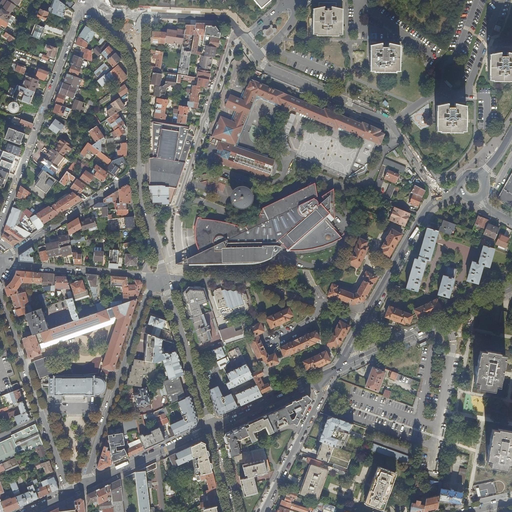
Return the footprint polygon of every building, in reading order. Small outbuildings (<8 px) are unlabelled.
[(15,5),(6,0),(2,0),(0,4),(0,6),(4,8),(3,10),(9,14),(15,5)] [(63,13),(64,10),(65,11),(66,6),(58,0),(54,0),(51,8),(52,8),(51,13),(63,18),(65,14),(64,13),(63,13)] [(313,34),(316,34),(316,35),(337,36),(337,34),(341,35),(341,29),(341,15),(342,15),(342,9),(330,6),(330,10),(326,10),(324,10),(324,6),(313,9),(313,16),(313,29),(313,34)] [(37,17),(45,21),(46,21),(49,13),(40,9),(37,17)] [(0,17),(10,24),(15,17),(9,14),(2,10),(0,12),(0,17)] [(40,40),(43,33),(44,29),(45,28),(35,24),(31,36),(40,40)] [(204,36),(206,24),(196,24),(195,26),(193,42),(191,54),(201,56),(201,53),(196,52),(198,35),(202,35),(202,40),(203,40),(204,36)] [(212,27),(212,24),(206,24),(204,36),(219,38),(220,34),(215,27),(212,27)] [(270,25),(270,27),(267,29),(265,29),(263,30),(262,31),(263,32),(263,33),(263,34),(263,35),(262,36),(263,37),(265,36),(266,37),(266,38),(267,39),(268,39),(270,38),(270,36),(271,35),(272,36),(274,36),(276,35),(277,33),(277,31),(276,29),(274,26),(273,26),(272,25),(271,25),(270,25)] [(193,42),(195,26),(186,26),(185,31),(183,40),(193,42)] [(63,32),(50,27),(49,30),(62,35),(63,32)] [(86,27),(79,37),(88,43),(95,33),(86,27)] [(165,43),(173,44),(175,31),(167,30),(167,33),(165,43)] [(183,44),(183,40),(185,31),(177,30),(177,32),(175,31),(173,44),(175,44),(175,43),(183,44)] [(157,44),(160,44),(161,37),(161,33),(153,32),(152,43),(154,43),(154,45),(157,45),(157,44)] [(11,41),(13,37),(8,34),(6,33),(4,36),(11,41)] [(105,38),(103,36),(99,42),(96,45),(97,47),(100,43),(101,44),(105,38)] [(218,47),(219,38),(204,36),(203,40),(202,45),(215,47),(218,47)] [(79,37),(76,45),(83,48),(86,49),(88,43),(79,37)] [(191,54),(193,42),(183,40),(183,44),(181,55),(190,57),(191,54)] [(100,50),(97,47),(93,51),(98,56),(102,53),(109,46),(112,43),(109,41),(106,44),(105,45),(100,50)] [(381,47),(381,42),(370,45),(370,52),(371,52),(371,65),(370,65),(370,70),(374,70),(374,72),(395,72),(395,71),(399,71),(399,65),(398,65),(398,51),(399,51),(399,46),(388,43),(388,47),(384,47),(381,47)] [(47,45),(45,50),(47,51),(49,51),(47,55),(54,58),(57,49),(47,45)] [(214,58),(215,47),(202,45),(202,46),(201,53),(201,56),(212,57),(214,58)] [(111,49),(109,46),(102,53),(105,56),(106,58),(105,59),(104,60),(106,62),(108,60),(115,54),(112,50),(111,49)] [(86,53),(83,58),(93,62),(92,51),(86,49),(83,48),(82,52),(86,53)] [(149,66),(149,70),(160,72),(163,53),(160,52),(158,51),(156,51),(149,50),(149,53),(156,54),(156,55),(153,54),(153,59),(157,59),(156,67),(149,66)] [(492,81),(511,80),(511,52),(507,52),(507,56),(501,56),(501,52),(490,54),(489,60),(490,60),(490,68),(490,74),(489,74),(489,80),(492,79),(492,81)] [(121,61),(115,54),(108,60),(112,66),(111,67),(112,68),(121,61)] [(189,66),(190,57),(181,55),(177,75),(178,75),(187,76),(188,74),(189,66)] [(72,64),(72,65),(81,68),(82,65),(83,61),(84,60),(75,56),(74,57),(73,56),(71,63),(72,64)] [(199,68),(210,70),(212,57),(201,56),(199,68)] [(67,63),(65,68),(71,70),(69,74),(77,77),(81,68),(72,65),(67,63)] [(105,63),(94,72),(100,79),(109,71),(111,70),(105,63)] [(11,69),(28,76),(29,74),(25,72),(26,69),(18,66),(16,70),(11,68),(11,69)] [(100,79),(98,80),(103,87),(110,80),(114,77),(115,78),(123,72),(121,69),(120,68),(120,69),(118,66),(117,66),(110,72),(109,71),(100,79)] [(48,73),(39,69),(36,77),(44,80),(45,77),(46,77),(48,73)] [(199,70),(197,78),(198,78),(209,80),(210,72),(199,70)] [(123,72),(115,78),(120,85),(127,79),(127,78),(125,75),(125,74),(123,72)] [(154,85),(160,86),(162,74),(154,73),(152,85),(154,85)] [(63,81),(63,82),(63,83),(70,85),(78,88),(81,79),(77,77),(69,74),(68,74),(67,78),(64,77),(63,81)] [(187,76),(178,75),(177,80),(176,83),(180,83),(180,82),(181,79),(194,82),(195,78),(187,76)] [(24,87),(35,92),(39,80),(28,76),(24,87)] [(176,83),(177,80),(166,78),(165,85),(163,87),(160,86),(154,85),(153,89),(154,90),(155,90),(155,96),(165,98),(166,88),(170,85),(176,86),(176,83)] [(209,80),(198,78),(197,86),(200,87),(207,88),(209,80)] [(216,154),(215,153),(212,160),(267,180),(274,161),(266,158),(246,151),(246,149),(237,146),(235,145),(250,110),(255,98),(256,96),(284,107),(283,109),(282,112),(286,114),(288,109),(300,114),(314,120),(313,122),(298,157),(349,180),(365,173),(366,171),(367,169),(367,168),(367,167),(370,164),(369,163),(377,144),(380,145),(384,134),(380,132),(380,130),(362,122),(361,124),(324,108),(323,110),(257,83),(258,81),(253,78),(252,81),(250,80),(245,92),(241,100),(239,99),(233,96),(229,100),(228,104),(227,108),(234,111),(236,112),(232,122),(230,121),(220,117),(218,123),(217,123),(216,124),(216,125),(214,129),(213,131),(214,131),(212,138),(222,141),(221,142),(219,142),(216,149),(218,150),(216,154)] [(61,88),(59,93),(66,96),(70,85),(63,83),(62,86),(61,88)] [(33,96),(35,92),(24,87),(18,85),(16,89),(18,90),(14,98),(30,104),(32,98),(30,97),(31,95),(33,96)] [(121,95),(121,96),(129,91),(125,85),(117,90),(121,95)] [(197,86),(193,85),(187,85),(186,93),(192,93),(198,94),(198,92),(200,92),(200,87),(197,86)] [(66,96),(59,93),(56,102),(63,105),(66,96)] [(198,97),(198,94),(192,93),(191,100),(186,99),(185,107),(188,107),(189,107),(197,109),(199,97),(198,97)] [(0,111),(15,117),(26,121),(27,120),(0,110),(0,107),(5,96),(33,106),(34,105),(30,104),(14,98),(4,94),(0,104),(0,111)] [(224,107),(227,108),(228,104),(229,100),(233,96),(230,95),(224,107)] [(255,98),(261,100),(262,100),(283,109),(284,107),(256,96),(255,98)] [(235,145),(237,146),(256,100),(261,100),(255,98),(250,110),(235,145)] [(82,107),(84,102),(76,99),(72,110),(80,112),(81,110),(83,110),(85,107),(82,107)] [(124,108),(118,99),(113,102),(111,103),(114,107),(107,111),(111,117),(117,113),(124,108)] [(156,108),(165,110),(166,105),(167,105),(168,100),(164,99),(164,100),(158,99),(157,103),(156,108)] [(440,132),(461,132),(461,131),(465,131),(465,125),(465,111),(465,105),(454,102),(454,107),(448,107),(448,102),(437,105),(437,111),(437,125),(437,124),(437,130),(440,131),(440,132)] [(17,104),(16,103),(14,103),(12,103),(11,104),(10,106),(9,107),(10,109),(11,111),(12,112),(14,112),(16,112),(17,111),(18,109),(19,108),(18,106),(17,104)] [(71,109),(57,104),(53,112),(59,114),(58,116),(67,119),(71,109)] [(180,111),(180,113),(180,115),(187,116),(188,109),(188,107),(185,107),(180,106),(179,110),(180,111)] [(164,115),(165,110),(156,108),(155,113),(155,114),(155,118),(161,119),(165,120),(166,115),(164,115)] [(98,112),(91,117),(97,126),(100,124),(97,118),(101,116),(98,112)] [(130,121),(130,117),(124,121),(124,123),(117,113),(111,117),(108,119),(109,121),(108,122),(111,126),(112,125),(115,130),(124,124),(130,121)] [(180,115),(178,114),(177,123),(185,124),(187,116),(180,115)] [(296,116),(292,115),(285,118),(277,136),(283,150),(287,153),(291,152),(296,116)] [(32,128),(33,124),(26,121),(15,117),(12,123),(20,126),(20,124),(32,128)] [(64,120),(62,123),(65,125),(70,129),(72,126),(67,123),(68,122),(64,120)] [(56,121),(50,129),(58,135),(64,127),(56,121)] [(176,196),(186,163),(185,162),(193,137),(190,136),(188,135),(190,128),(154,122),(153,123),(149,123),(150,174),(150,189),(152,204),(171,204),(174,195),(176,196)] [(0,137),(4,139),(8,127),(0,124),(0,137)] [(127,128),(124,124),(115,130),(112,132),(115,138),(125,132),(124,130),(126,129),(127,128)] [(104,138),(96,126),(89,131),(96,142),(104,138)] [(4,139),(19,144),(23,133),(8,127),(4,139)] [(71,152),(74,148),(62,138),(59,142),(60,143),(54,150),(64,157),(69,150),(71,152)] [(103,141),(104,138),(96,142),(92,145),(100,151),(101,152),(104,155),(104,148),(101,148),(101,141),(103,141)] [(92,145),(88,143),(81,153),(83,155),(82,156),(84,157),(88,151),(87,151),(88,149),(97,155),(100,151),(92,145)] [(124,156),(127,155),(127,150),(127,145),(128,145),(128,143),(116,144),(116,151),(118,150),(119,158),(124,156)] [(21,157),(22,153),(19,152),(21,148),(8,144),(5,152),(10,153),(14,155),(21,157)] [(66,158),(64,157),(54,150),(51,148),(49,151),(48,150),(47,150),(45,152),(48,155),(49,155),(46,159),(57,167),(59,163),(61,164),(63,161),(66,158)] [(246,151),(266,158),(267,156),(246,149),(246,151)] [(105,168),(107,169),(112,162),(112,161),(104,155),(101,152),(100,151),(97,155),(100,158),(108,164),(105,168)] [(9,173),(13,174),(16,167),(15,166),(16,164),(12,163),(11,163),(13,158),(2,154),(0,158),(0,163),(4,165),(2,170),(9,173)] [(126,162),(124,156),(119,158),(117,159),(112,161),(112,162),(107,169),(116,176),(121,169),(117,167),(118,165),(126,162)] [(44,164),(41,169),(44,170),(51,176),(58,168),(57,167),(46,159),(45,158),(44,157),(41,162),(44,164)] [(406,167),(385,159),(382,165),(385,166),(403,174),(406,167)] [(85,166),(76,160),(74,162),(78,164),(81,167),(83,168),(85,166)] [(67,171),(72,175),(74,172),(73,171),(78,164),(74,162),(67,171)] [(105,178),(108,173),(96,165),(94,169),(97,171),(97,173),(95,172),(93,175),(94,176),(97,178),(102,182),(104,182),(106,179),(105,178)] [(380,180),(385,166),(382,165),(377,179),(380,180)] [(0,186),(1,186),(4,187),(9,173),(2,170),(0,169),(0,186)] [(47,193),(56,180),(51,176),(44,170),(39,177),(41,178),(36,185),(47,193)] [(84,200),(88,198),(81,193),(86,185),(72,175),(67,171),(59,182),(64,186),(69,179),(70,179),(73,181),(74,181),(76,182),(71,188),(79,194),(78,196),(82,199),(84,200)] [(93,175),(86,171),(81,178),(88,183),(92,179),(94,176),(93,175)] [(398,175),(388,171),(385,179),(395,183),(398,175)] [(206,186),(220,190),(223,179),(201,173),(200,179),(207,181),(206,186)] [(511,173),(498,199),(511,207),(511,173)] [(376,200),(383,182),(380,180),(377,179),(370,197),(376,200)] [(21,185),(19,192),(27,195),(27,193),(29,194),(31,196),(32,194),(21,185)] [(119,190),(120,203),(127,203),(131,203),(130,186),(127,185),(119,190)] [(282,244),(285,247),(287,246),(290,245),(292,251),(296,251),(297,251),(307,250),(316,249),(321,247),(328,245),(332,244),(336,242),(341,239),(333,229),(334,228),(326,219),(330,215),(334,211),(334,210),(331,207),(332,207),(332,205),(334,205),(334,190),(322,198),(325,201),(317,207),(317,206),(318,205),(318,203),(318,202),(317,201),(316,200),(314,201),(313,200),(318,198),(315,185),(261,207),(257,222),(244,228),(225,223),(211,220),(201,219),(202,217),(197,216),(196,221),(194,228),(194,232),(194,236),(195,242),(197,247),(198,250),(200,253),(206,264),(254,264),(260,262),(264,261),(268,259),(272,257),(272,251),(275,254),(276,254),(278,254),(279,253),(280,251),(279,250),(279,248),(282,244)] [(390,199),(393,193),(395,187),(390,185),(385,197),(390,199)] [(425,191),(415,185),(411,192),(422,198),(425,191)] [(99,203),(107,203),(115,203),(115,200),(119,200),(118,190),(99,203)] [(234,198),(236,202),(239,204),(243,205),(247,203),(249,200),(250,196),(248,192),(245,190),(241,190),(238,191),(235,194),(234,198)] [(19,192),(17,197),(24,201),(26,197),(27,197),(28,196),(27,195),(19,192)] [(80,200),(82,199),(78,196),(73,192),(50,207),(59,213),(80,200)] [(413,194),(411,199),(409,203),(412,205),(412,206),(415,207),(415,206),(418,207),(422,198),(413,194)] [(45,203),(37,198),(34,201),(34,202),(36,204),(37,204),(41,207),(45,203)] [(15,202),(7,224),(15,230),(17,226),(23,211),(16,208),(19,204),(15,202)] [(103,217),(108,216),(108,215),(108,210),(107,203),(99,203),(94,206),(94,207),(102,207),(103,217)] [(43,224),(59,213),(50,207),(49,206),(45,208),(45,207),(40,209),(41,211),(38,213),(35,214),(40,218),(43,224)] [(406,223),(409,213),(392,206),(390,211),(393,212),(389,220),(404,227),(406,223)] [(478,216),(475,225),(484,229),(488,221),(478,216)] [(109,232),(127,229),(127,228),(135,227),(134,217),(118,218),(116,219),(112,219),(108,219),(109,232)] [(38,230),(45,226),(43,224),(40,218),(34,222),(38,230)] [(67,225),(69,235),(82,228),(80,222),(79,218),(67,225)] [(82,228),(83,230),(97,226),(94,218),(80,222),(82,228)] [(440,226),(438,231),(450,234),(451,230),(453,231),(455,225),(443,220),(441,226),(440,226)] [(17,243),(25,238),(24,237),(15,230),(7,224),(2,237),(7,242),(13,246),(17,243)] [(485,230),(479,243),(491,248),(498,231),(495,229),(495,228),(488,224),(485,230)] [(17,226),(15,230),(24,237),(25,236),(23,235),(27,231),(17,226)] [(389,257),(390,256),(398,241),(402,235),(401,235),(403,232),(394,227),(392,230),(388,237),(386,240),(382,248),(384,249),(382,252),(389,257)] [(406,289),(417,292),(426,260),(430,261),(438,231),(427,228),(419,257),(418,257),(419,258),(418,260),(415,259),(406,289)] [(509,237),(500,233),(496,244),(498,245),(497,249),(503,252),(509,237)] [(59,241),(60,247),(71,244),(70,241),(69,235),(58,238),(59,241)] [(361,239),(360,239),(352,255),(349,261),(350,262),(349,264),(358,269),(359,266),(360,266),(363,258),(364,258),(365,254),(368,247),(366,246),(368,242),(367,242),(368,239),(362,236),(361,239)] [(137,245),(143,243),(142,239),(124,244),(125,248),(132,245),(132,247),(137,245)] [(48,257),(62,254),(60,247),(59,241),(45,244),(45,246),(47,251),(48,257)] [(60,247),(62,254),(63,257),(67,256),(67,255),(72,254),(72,253),(71,244),(60,247)] [(49,259),(48,257),(47,251),(45,246),(38,247),(41,261),(49,259)] [(494,249),(491,248),(483,246),(478,264),(472,262),(467,281),(478,284),(483,266),(489,267),(494,249)] [(19,261),(34,262),(33,257),(31,257),(30,256),(29,254),(30,253),(32,252),(30,247),(17,254),(19,261)] [(104,251),(94,251),(93,261),(103,261),(104,251)] [(72,253),(72,254),(74,263),(81,264),(81,254),(77,254),(77,253),(72,253)] [(206,264),(200,253),(188,259),(188,265),(206,264)] [(137,255),(126,254),(125,264),(137,265),(137,255)] [(457,270),(448,267),(445,277),(443,276),(438,295),(449,298),(457,270)] [(33,283),(33,272),(17,271),(16,273),(16,275),(14,278),(13,281),(12,281),(10,284),(5,288),(8,296),(11,295),(18,293),(16,290),(22,282),(33,283)] [(42,273),(33,272),(33,283),(41,284),(42,273)] [(375,282),(377,279),(378,278),(367,272),(364,276),(366,277),(359,291),(358,293),(354,295),(351,294),(337,288),(338,286),(333,284),(328,296),(333,298),(334,297),(353,305),(356,304),(364,301),(374,282),(375,282)] [(53,274),(43,273),(42,284),(45,284),(45,282),(53,282),(53,274)] [(86,274),(87,277),(93,298),(97,297),(97,292),(96,287),(97,275),(86,274)] [(127,278),(111,276),(111,286),(119,286),(119,283),(122,283),(123,287),(124,302),(122,303),(121,301),(111,302),(111,303),(110,308),(129,302),(128,296),(128,291),(128,285),(127,278)] [(51,286),(51,291),(55,291),(55,288),(70,289),(66,277),(55,277),(55,285),(52,286),(51,286)] [(86,291),(85,290),(82,281),(71,284),(74,294),(86,291)] [(128,291),(140,290),(142,284),(139,281),(135,281),(135,285),(128,285),(128,291)] [(209,301),(205,289),(190,288),(183,293),(192,318),(203,314),(200,304),(209,301)] [(213,297),(219,316),(222,315),(223,316),(224,315),(232,312),(233,314),(235,315),(248,311),(250,313),(254,312),(255,309),(252,308),(253,306),(247,289),(244,291),(244,290),(241,291),(240,293),(238,294),(236,293),(235,294),(234,292),(232,293),(230,292),(229,293),(228,292),(226,292),(225,294),(224,295),(223,291),(218,293),(218,292),(215,290),(213,293),(214,296),(213,297)] [(72,298),(73,301),(89,296),(87,290),(85,290),(86,291),(74,294),(72,295),(72,298)] [(25,292),(18,293),(11,295),(13,303),(15,310),(27,306),(29,305),(25,292)] [(68,314),(71,322),(79,319),(73,301),(72,298),(69,299),(64,301),(67,310),(69,309),(70,313),(68,314)] [(33,335),(23,338),(26,349),(29,358),(41,354),(38,345),(51,340),(99,324),(116,318),(118,319),(103,367),(104,367),(112,370),(114,371),(137,299),(129,302),(110,308),(98,313),(79,319),(71,322),(49,329),(33,335)] [(439,303),(437,299),(430,302),(431,303),(414,310),(418,318),(422,316),(423,318),(430,315),(434,313),(442,310),(441,309),(444,308),(441,302),(439,303)] [(95,305),(98,313),(110,308),(111,303),(104,305),(103,302),(95,305)] [(15,310),(13,310),(15,317),(25,314),(29,313),(27,306),(15,310)] [(396,309),(389,306),(385,317),(393,320),(397,322),(397,321),(405,324),(406,322),(410,323),(413,315),(396,309)] [(29,313),(25,314),(33,335),(49,329),(46,320),(47,319),(43,308),(32,312),(31,312),(29,313)] [(289,308),(273,316),(273,315),(267,318),(271,328),(279,325),(282,324),(283,324),(283,323),(290,320),(289,317),(293,316),(289,308)] [(208,325),(204,314),(203,314),(192,318),(196,332),(200,344),(212,339),(209,330),(210,329),(210,328),(209,325),(208,325)] [(151,315),(148,324),(171,332),(167,321),(151,315)] [(348,320),(343,317),(340,321),(337,327),(328,343),(327,346),(332,349),(333,346),(336,347),(338,344),(340,345),(344,337),(344,338),(346,335),(346,334),(350,327),(346,324),(348,320)] [(275,354),(269,357),(267,354),(266,354),(259,338),(259,337),(259,336),(258,335),(265,332),(260,323),(252,327),(254,331),(252,331),(253,333),(252,334),(254,340),(250,342),(258,359),(262,357),(265,362),(266,362),(267,364),(269,363),(270,366),(279,362),(275,354)] [(171,332),(148,324),(148,327),(147,327),(146,327),(146,328),(144,327),(142,332),(148,334),(156,336),(164,339),(174,343),(171,332)] [(309,334),(305,336),(301,338),(295,340),(295,341),(292,342),(290,342),(287,344),(287,345),(280,348),(284,356),(289,354),(290,355),(316,343),(315,342),(317,341),(320,339),(316,331),(309,334)] [(156,336),(148,334),(147,344),(145,361),(150,362),(153,362),(156,336)] [(164,339),(156,336),(153,362),(156,362),(163,360),(169,379),(179,376),(184,375),(177,351),(170,353),(162,352),(161,348),(162,341),(164,339)] [(225,346),(223,341),(208,347),(210,352),(212,351),(225,346)] [(225,346),(212,351),(216,361),(228,355),(225,346)] [(228,354),(231,360),(242,354),(239,349),(228,354)] [(329,358),(331,357),(329,351),(326,352),(326,351),(320,354),(304,362),(307,370),(311,368),(312,370),(319,366),(320,367),(322,366),(323,365),(331,361),(329,358)] [(500,353),(486,351),(486,352),(480,351),(479,355),(481,355),(479,363),(478,363),(475,382),(479,383),(478,387),(495,389),(495,386),(500,387),(501,383),(501,379),(500,379),(502,371),(503,371),(504,367),(502,367),(503,359),(505,359),(505,355),(500,355),(500,353)] [(243,356),(230,362),(224,368),(225,370),(245,360),(243,356)] [(47,357),(34,361),(40,378),(53,374),(47,357)] [(150,362),(145,361),(135,359),(134,365),(133,365),(131,372),(130,372),(129,378),(128,378),(127,384),(142,387),(143,377),(144,377),(145,376),(147,368),(149,368),(150,362)] [(217,362),(209,366),(212,373),(217,372),(223,369),(224,368),(230,362),(229,359),(218,364),(217,362)] [(247,364),(227,374),(230,382),(226,384),(229,389),(233,387),(253,377),(252,374),(247,364)] [(209,366),(203,368),(205,376),(212,373),(209,366)] [(385,372),(373,367),(366,387),(378,391),(385,372)] [(257,385),(261,394),(271,389),(268,384),(264,386),(260,377),(264,375),(261,370),(252,374),(253,377),(257,385)] [(398,374),(392,372),(390,378),(396,380),(398,374)] [(99,394),(99,393),(100,393),(101,392),(102,392),(103,391),(104,391),(105,390),(105,389),(106,388),(106,387),(106,386),(106,385),(106,384),(106,383),(105,382),(105,381),(104,380),(103,380),(103,379),(102,378),(101,378),(99,378),(99,377),(94,377),(94,376),(85,376),(85,377),(64,377),(64,376),(54,376),(54,377),(49,377),(49,394),(54,394),(54,395),(55,395),(63,395),(64,395),(64,394),(85,394),(85,395),(94,395),(94,394),(99,394)] [(186,397),(179,376),(170,379),(163,381),(168,395),(171,405),(186,397)] [(163,381),(158,382),(162,396),(168,395),(163,381)] [(241,406),(262,396),(261,394),(257,385),(236,395),(241,406)] [(222,396),(218,387),(210,391),(217,413),(221,415),(226,413),(238,407),(232,394),(224,397),(222,396)] [(146,388),(139,389),(140,392),(134,393),(133,394),(134,397),(135,397),(136,397),(138,406),(140,406),(141,411),(150,409),(149,404),(150,404),(148,394),(147,394),(146,388)] [(15,391),(1,397),(2,397),(8,398),(11,406),(13,405),(16,404),(18,403),(23,401),(19,390),(15,391)] [(190,395),(186,397),(171,405),(165,408),(177,434),(196,426),(198,420),(190,395)] [(296,401),(286,406),(290,416),(292,415),(291,413),(293,413),(295,417),(294,418),(292,420),(293,423),(298,425),(311,400),(307,396),(296,401)] [(8,398),(2,397),(6,407),(7,407),(11,406),(8,398)] [(27,412),(23,401),(18,403),(22,414),(27,412)] [(275,411),(266,415),(274,432),(278,430),(275,422),(275,421),(277,420),(278,422),(279,423),(280,422),(280,421),(282,420),(281,419),(281,418),(284,417),(286,417),(289,423),(285,421),(284,422),(285,424),(279,427),(280,429),(293,423),(292,420),(290,416),(286,406),(275,411)] [(175,436),(177,434),(165,408),(163,409),(169,422),(172,428),(175,436)] [(159,427),(165,440),(169,438),(168,435),(167,436),(165,431),(166,430),(164,424),(169,422),(163,409),(154,413),(160,425),(159,427)] [(13,417),(19,415),(17,410),(4,415),(5,420),(13,417)] [(13,417),(18,425),(30,419),(27,412),(22,414),(19,415),(13,417)] [(165,440),(159,427),(160,425),(154,413),(135,416),(139,430),(141,438),(140,439),(145,449),(155,445),(165,440)] [(262,437),(272,432),(274,432),(266,415),(255,420),(245,425),(250,436),(252,441),(252,442),(262,437)] [(135,416),(121,419),(123,428),(131,426),(133,432),(139,430),(135,416)] [(352,429),(354,424),(333,417),(331,421),(329,420),(328,423),(329,424),(328,427),(326,426),(321,442),(323,442),(334,446),(342,449),(349,435),(343,432),(345,429),(342,428),(343,425),(352,429)] [(121,419),(113,420),(108,435),(110,448),(111,450),(111,452),(117,449),(124,446),(125,446),(123,428),(121,419)] [(33,447),(43,443),(35,424),(11,434),(12,436),(14,441),(18,450),(24,447),(25,450),(26,451),(33,447)] [(250,436),(245,425),(232,430),(226,433),(225,437),(230,457),(234,456),(241,454),(239,443),(237,442),(237,441),(238,440),(239,440),(240,440),(250,436)] [(511,431),(499,429),(498,430),(493,429),(492,433),(493,433),(492,441),(491,441),(487,461),(491,462),(491,465),(507,468),(508,465),(511,465),(511,431)] [(126,450),(128,457),(136,453),(145,449),(140,439),(141,438),(139,430),(133,432),(128,433),(132,442),(129,444),(130,448),(126,450)] [(111,452),(111,450),(108,450),(108,447),(110,448),(108,435),(97,468),(100,470),(103,468),(113,464),(111,454),(111,452)] [(12,436),(0,442),(0,447),(14,441),(12,436)] [(0,447),(5,459),(25,450),(24,447),(18,450),(14,441),(0,447)] [(200,442),(191,446),(193,458),(195,469),(196,476),(213,471),(209,457),(206,445),(200,442)] [(318,454),(317,458),(328,462),(334,446),(323,442),(321,446),(318,454)] [(36,447),(43,444),(43,443),(33,447),(26,451),(26,452),(34,448),(36,447)] [(47,455),(43,444),(36,447),(37,452),(39,458),(47,455)] [(241,454),(234,456),(237,464),(244,463),(244,464),(242,465),(245,475),(247,474),(247,477),(240,479),(244,496),(258,492),(254,479),(258,478),(257,475),(261,474),(261,475),(262,474),(266,473),(266,472),(270,471),(264,448),(261,448),(260,444),(255,446),(256,450),(251,451),(241,454)] [(372,450),(408,464),(411,458),(374,444),(372,450)] [(193,458),(191,446),(183,450),(177,453),(179,458),(176,460),(178,465),(193,458)] [(0,462),(26,451),(25,450),(5,459),(0,447),(0,462)] [(111,454),(113,464),(122,460),(119,451),(111,454)] [(179,458),(177,453),(169,456),(174,467),(178,465),(176,460),(179,458)] [(10,468),(11,469),(12,468),(12,467),(18,464),(16,458),(15,457),(2,463),(5,470),(10,468)] [(303,459),(302,461),(310,464),(311,464),(328,470),(329,471),(332,472),(333,468),(327,466),(327,467),(320,464),(321,462),(309,458),(309,459),(303,457),(303,459)] [(53,471),(49,461),(41,464),(42,467),(44,466),(46,474),(53,471)] [(157,468),(156,463),(151,465),(125,477),(126,482),(136,478),(139,511),(154,511),(154,507),(150,508),(147,488),(152,488),(151,481),(146,482),(145,473),(157,468)] [(300,494),(311,464),(310,464),(299,493),(300,494)] [(317,500),(328,470),(311,464),(300,494),(317,500)] [(348,477),(351,470),(334,464),(333,468),(332,472),(348,477)] [(446,464),(443,479),(450,481),(453,465),(446,464)] [(366,503),(380,467),(379,466),(364,503),(366,503)] [(382,510),(396,473),(381,467),(380,467),(366,503),(366,504),(382,510)] [(457,482),(464,483),(467,469),(460,468),(457,482)] [(318,500),(329,471),(328,470),(317,500),(318,500)] [(217,488),(213,471),(196,476),(196,477),(197,481),(206,479),(209,490),(217,488)] [(398,474),(396,473),(382,510),(384,510),(398,474)] [(59,489),(54,476),(41,482),(40,483),(41,485),(42,484),(43,486),(49,483),(52,492),(56,490),(59,489)] [(123,500),(120,479),(116,481),(111,484),(113,501),(123,500)] [(10,484),(13,492),(19,490),(16,481),(10,484)] [(174,481),(164,483),(167,500),(173,499),(173,495),(176,495),(175,491),(177,491),(176,485),(174,485),(174,481)] [(416,481),(414,490),(421,491),(423,482),(416,481)] [(473,484),(475,498),(496,496),(495,482),(473,484)] [(45,496),(52,492),(49,483),(43,486),(40,487),(40,486),(37,487),(35,484),(33,485),(39,498),(45,496)] [(114,511),(113,501),(111,484),(109,484),(103,487),(96,490),(98,504),(99,511),(114,511)] [(36,499),(39,498),(33,485),(28,487),(28,489),(29,491),(33,501),(36,499)] [(218,493),(217,488),(209,490),(206,491),(208,498),(207,498),(207,501),(200,503),(201,505),(201,509),(204,509),(216,506),(217,505),(215,496),(214,494),(218,493)] [(445,501),(460,503),(462,493),(453,491),(453,489),(450,489),(450,490),(441,488),(440,495),(437,509),(443,507),(445,501)] [(98,504),(96,490),(91,493),(88,494),(87,496),(88,504),(94,501),(95,505),(98,504)] [(298,494),(288,490),(286,495),(294,498),(294,501),(300,503),(301,499),(297,497),(298,494)] [(27,504),(33,501),(29,491),(27,492),(24,493),(21,494),(15,496),(20,507),(27,504)] [(426,498),(424,511),(431,510),(437,509),(440,495),(437,496),(429,498),(429,493),(430,493),(430,492),(427,492),(426,498)] [(294,498),(286,495),(284,501),(282,500),(280,504),(302,511),(307,511),(309,509),(291,503),(292,501),(293,501),(294,501),(294,498)] [(9,511),(14,510),(20,507),(15,496),(11,498),(10,498),(9,496),(8,496),(8,498),(7,499),(1,501),(5,511),(9,511)] [(78,499),(75,501),(75,507),(76,508),(78,508),(78,511),(76,511),(85,511),(85,505),(84,499),(81,498),(78,499)] [(193,501),(184,505),(185,511),(201,505),(200,503),(200,498),(193,499),(193,501)] [(409,511),(423,511),(424,511),(426,498),(423,498),(421,498),(421,501),(416,500),(416,503),(412,502),(409,511)] [(124,511),(123,500),(113,501),(114,511),(124,511)] [(322,511),(325,503),(317,501),(314,508),(313,511),(322,511)] [(69,503),(68,504),(69,510),(69,511),(64,511),(62,511),(76,511),(76,508),(75,507),(69,503)]
